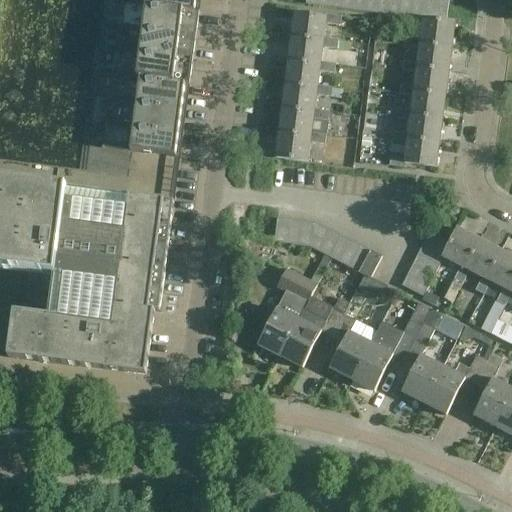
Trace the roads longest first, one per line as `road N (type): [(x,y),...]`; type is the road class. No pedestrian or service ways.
road 1 (unclassified): [(185,441),(241,0)]
road 2 (tertiary): [(462,511),(415,487),(312,455),(185,441)]
road 3 (residential): [(511,217),(479,191),(476,167),(496,0)]
road 4 (tertiary): [(185,441),(0,432)]
